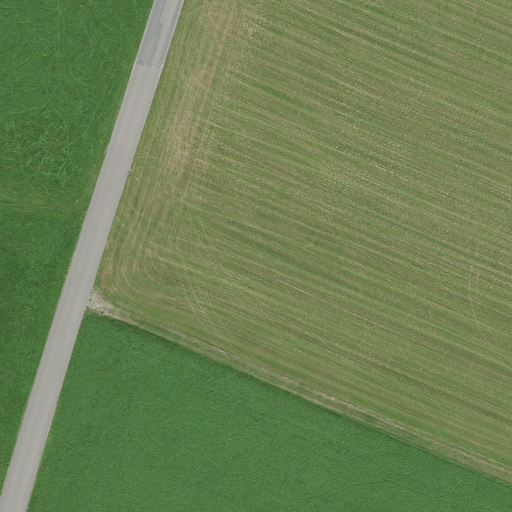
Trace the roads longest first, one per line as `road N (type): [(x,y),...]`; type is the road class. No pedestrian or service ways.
road 1 (unclassified): [(171,0),(14,511)]
road 2 (track): [(76,296),(511,478)]
